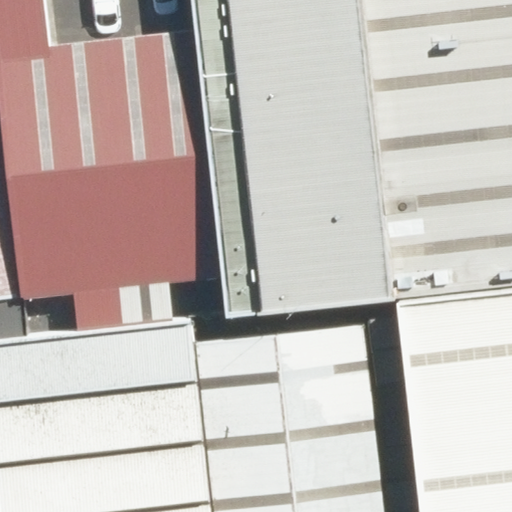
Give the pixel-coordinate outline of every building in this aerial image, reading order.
[(0,0),(0,22),(3,50),(31,297),(121,288),(125,327),(175,322),(171,282),(223,277),(197,30),(51,45),(46,0),(0,0)] [(93,0),(96,24),(144,19),(141,0),(93,0)] [(511,0),(197,0),(232,311),(421,290),(511,281),(511,0)] [(0,299),(24,297),(0,63),(0,299)] [(511,511),(511,281),(421,290),(448,511),(511,511)] [(193,327),(0,345),(0,477),(3,511),(387,511),(368,331),(318,329),(194,341),(193,327)]
